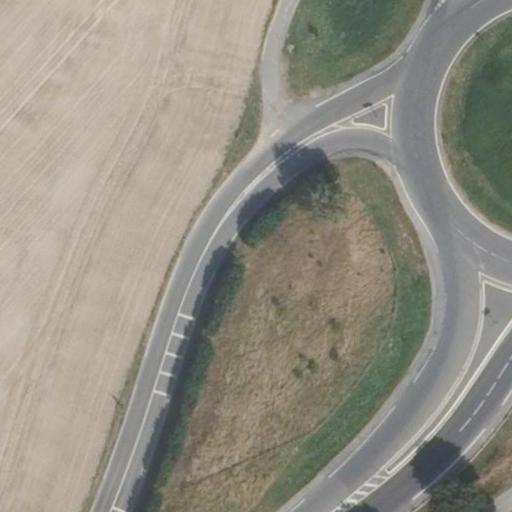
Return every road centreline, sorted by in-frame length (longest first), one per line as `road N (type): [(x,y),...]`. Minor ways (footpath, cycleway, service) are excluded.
road 1 (primary): [(456,228),(467,288),(454,357),(399,434),(319,511)]
road 2 (tertiary): [(110,511),(166,343),(223,220)]
road 3 (tertiary): [(424,66),(290,137),(258,166),(223,220)]
road 4 (tertiary): [(223,220),(287,160),(331,137),(371,136),(417,163)]
road 5 (primary): [(358,511),(444,448),(511,358)]
road 6 (track): [(291,0),(271,58),(278,112),(299,153)]
